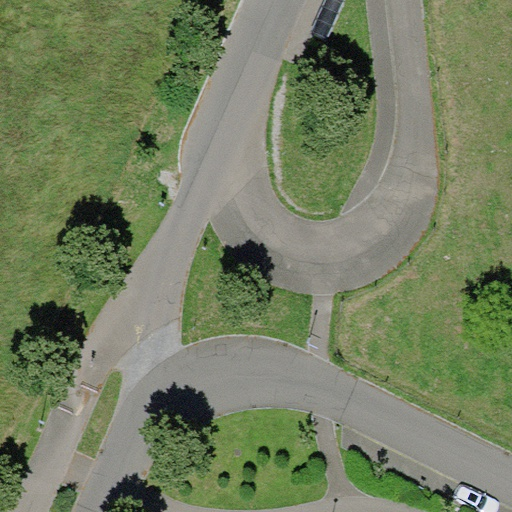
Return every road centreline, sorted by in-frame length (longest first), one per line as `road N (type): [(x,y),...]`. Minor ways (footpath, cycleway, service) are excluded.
road 1 (unclassified): [(400,0),(416,151),(395,220),(366,245),(290,251),(259,235),(235,203),(223,141)]
road 2 (residential): [(511,485),(322,387),(234,366),(194,372),(155,399)]
road 3 (unclassified): [(155,399),(146,334),(177,238),(223,141)]
road 4 (unclassified): [(223,141),(281,0)]
road 5 (residential): [(102,511),(155,399)]
